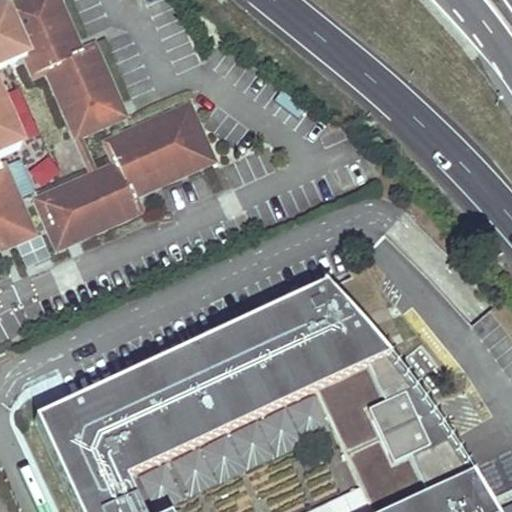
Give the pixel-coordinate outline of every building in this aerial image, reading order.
[(21,200),(34,194),(20,162),(1,169),(0,166),(0,158),(19,150),(0,103),(0,70),(23,61),(27,59),(34,75),(47,71),(76,137),(122,118),(92,51),(80,56),(57,2),(60,1),(60,0),(9,0),(0,4),(0,249),(1,249),(18,241),(20,246),(27,262),(36,259),(37,263),(52,257),(43,237),(34,241),(33,240),(31,236),(15,202),(21,200)] [(82,50),(60,1),(57,2),(80,56),(92,51),(122,118),(76,137),(47,71),(34,75),(27,59),(23,61),(32,81),(44,77),(88,176),(96,173),(82,139),(128,119),(95,44),(82,50)] [(217,165),(190,104),(186,106),(188,110),(211,163),(213,167),(217,165)] [(188,110),(186,106),(101,142),(111,166),(96,173),(88,176),(36,198),(38,203),(117,167),(108,145),(188,110)] [(211,163),(188,110),(108,145),(117,167),(38,203),(57,247),(138,213),(130,197),(211,163)] [(213,167),(211,163),(130,197),(138,213),(57,247),(59,252),(144,216),(136,200),(213,167)] [(57,247),(38,203),(36,198),(32,199),(55,254),(59,252),(57,247)] [(21,200),(15,202),(31,236),(33,240),(37,238),(21,200)] [(18,241),(1,249),(2,254),(20,246),(18,241)] [(446,446),(426,417),(406,390),(374,348),(348,318),(322,288),(32,420),(74,511),(486,511),(484,508),(467,478),(446,446)]
